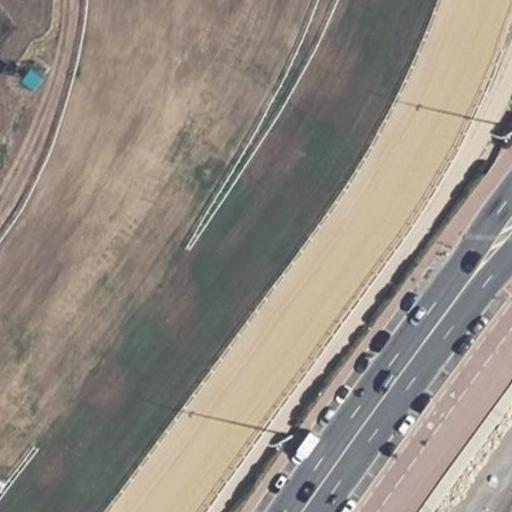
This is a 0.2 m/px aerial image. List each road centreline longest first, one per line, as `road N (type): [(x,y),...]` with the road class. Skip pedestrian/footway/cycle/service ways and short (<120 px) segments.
road 1 (track): [(511,71),(456,181),(219,511)]
road 2 (primary): [(511,197),(282,511)]
road 3 (primary): [(322,511),(511,254)]
